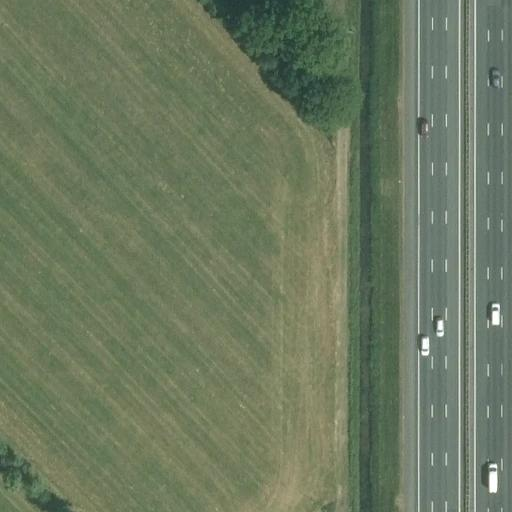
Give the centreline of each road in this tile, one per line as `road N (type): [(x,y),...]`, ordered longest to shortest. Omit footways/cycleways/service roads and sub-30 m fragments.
road 1 (motorway): [(502,511),(500,0)]
road 2 (motorway): [(439,0),(438,511)]
road 3 (track): [(340,511),(343,87)]
